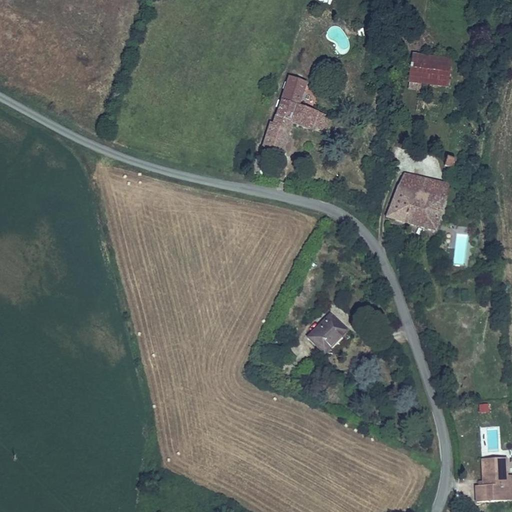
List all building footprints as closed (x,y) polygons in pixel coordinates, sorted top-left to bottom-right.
[(447,88),(451,63),(414,57),(410,82),(423,84),(447,88)] [(306,82),(288,76),(272,123),(269,122),(261,146),(283,154),(293,124),(312,131),(314,126),(325,129),(330,116),(298,105),(306,82)] [(423,84),(410,82),(409,89),(422,90),(423,84)] [(454,171),(456,163),(447,160),(445,168),(454,171)] [(415,195),(419,182),(403,177),(390,220),(434,234),(443,204),(415,195)] [(447,191),(419,182),(415,195),(443,204),(447,191)] [(328,319),(308,341),(324,355),(343,334),(328,319)] [(286,361),(276,372),(284,380),(295,370),(286,361)] [(474,492),(504,491),(503,472),(502,454),(479,455),(480,479),(473,479),(474,492)]
